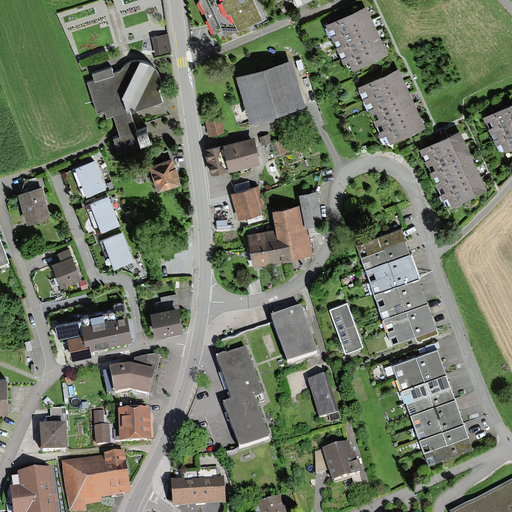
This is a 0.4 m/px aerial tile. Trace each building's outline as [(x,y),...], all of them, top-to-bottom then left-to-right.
[(255,0),(199,0),(217,40),(264,19),(255,0)] [(332,37),(373,18),(367,6),(326,25),(332,37)] [(373,18),(332,37),(337,48),(378,29),(373,18)] [(378,29),(337,48),(342,60),(383,40),(378,29)] [(168,31),(151,35),(155,54),(172,50),(168,31)] [(383,40),(342,60),(347,70),(388,51),(383,40)] [(119,126),(122,133),(113,136),(119,153),(127,150),(128,147),(136,151),(140,143),(142,144),(153,141),(147,125),(137,129),(134,120),(131,111),(163,100),(159,88),(161,85),(162,79),(160,73),(156,67),(151,63),(144,60),(136,59),(130,61),(125,64),(120,69),(114,70),(113,66),(92,72),(94,77),(86,80),(97,111),(105,108),(108,117),(115,115),(119,126)] [(305,105),(290,60),(241,76),(236,78),(240,91),(250,123),(305,105)] [(364,99),(405,80),(400,68),(358,88),(364,99)] [(405,80),(364,99),(369,110),(410,91),(405,80)] [(410,91),(369,110),(374,122),(415,103),(410,91)] [(415,103),(374,122),(379,132),(420,113),(415,103)] [(489,130),(511,119),(511,104),(484,118),(489,130)] [(420,113),(379,132),(384,143),(426,124),(420,113)] [(217,115),(207,117),(211,132),(220,130),(217,115)] [(511,119),(489,130),(494,141),(511,132),(511,119)] [(511,132),(494,141),(500,152),(511,146),(511,132)] [(426,163),(467,144),(462,133),(420,152),(426,163)] [(269,134),(260,138),(263,146),(272,143),(269,134)] [(261,164),(255,138),(207,150),(214,177),(229,173),(261,164)] [(467,144),(426,163),(431,174),(472,155),(467,144)] [(472,155),(431,174),(436,186),(478,167),(472,155)] [(172,159),(149,167),(158,193),(181,185),(172,159)] [(94,162),(72,170),(83,198),(105,190),(94,162)] [(478,167),(436,186),(441,197),(483,177),(478,167)] [(41,176),(24,181),(27,192),(20,194),(28,222),(48,216),(41,192),(46,191),(41,176)] [(483,177),(441,197),(446,208),(488,189),(483,177)] [(251,188),(249,181),(234,185),(237,193),(231,195),(239,221),(262,215),(260,210),(265,208),(259,186),(251,188)] [(323,224),(316,190),(299,193),(301,204),(307,235),(318,233),(322,232),(320,225),(323,224)] [(108,197),(86,205),(97,234),(119,225),(108,197)] [(307,235),(301,204),(274,210),(277,228),(283,259),(285,258),(307,254),(311,253),(307,235)] [(360,257),(406,240),(401,227),(355,244),(360,257)] [(283,259),(277,228),(263,231),(270,262),(283,259)] [(123,231),(101,240),(111,268),(134,260),(123,231)] [(270,262),(263,231),(249,234),(255,264),(270,262)] [(0,267),(10,263),(0,236),(0,267)] [(406,240),(360,257),(364,269),(410,252),(406,240)] [(58,253),(61,261),(72,257),(69,249),(58,253)] [(410,252),(364,269),(369,282),(415,265),(410,252)] [(72,257),(61,261),(53,264),(61,286),(80,279),(72,257)] [(415,265),(369,282),(373,293),(419,277),(415,265)] [(419,277),(373,293),(378,306),(424,289),(419,277)] [(424,289),(378,306),(382,318),(428,302),(424,289)] [(176,295),(160,298),(163,310),(178,307),(176,295)] [(362,344),(346,301),(330,307),(345,350),(362,344)] [(428,302),(382,318),(387,331),(433,315),(428,302)] [(82,321),(55,326),(58,339),(67,337),(72,359),(91,356),(90,351),(132,342),(125,303),(115,305),(116,311),(81,318),(82,321)] [(304,314),(302,308),(272,319),(288,362),(317,351),(315,345),(311,333),(309,328),(304,314)] [(178,309),(151,314),(155,336),(182,330),(178,309)] [(433,315),(387,331),(391,342),(437,326),(433,315)] [(248,354),(245,347),(217,357),(233,400),(223,403),(240,449),(270,438),(267,431),(263,419),(261,415),(258,406),(255,398),(263,395),(261,390),(255,373),(253,367),(248,354)] [(397,378),(443,361),(439,348),(393,365),(397,378)] [(134,364),(130,362),(109,366),(114,392),(131,389),(152,394),(161,355),(156,354),(135,359),(134,364)] [(443,361),(397,378),(402,390),(448,374),(443,361)] [(448,374),(402,390),(406,403),(452,386),(448,374)] [(338,418),(325,376),(308,381),(318,416),(328,413),(330,421),(338,418)] [(452,386),(406,403),(411,415),(456,398),(452,386)] [(456,398),(411,415),(415,427),(461,411),(456,398)] [(65,406),(50,407),(51,416),(45,416),(46,424),(66,422),(65,406)] [(150,408),(119,410),(120,431),(115,431),(115,441),(151,440),(150,408)] [(103,411),(94,412),(96,444),(108,443),(111,443),(110,425),(104,425),(103,411)] [(461,411),(415,427),(419,440),(465,423),(461,411)] [(66,422),(46,424),(40,424),(42,450),(68,449),(66,422)] [(465,423),(419,440),(424,452),(470,436),(465,423)] [(470,436),(424,452),(428,463),(474,447),(470,436)] [(314,453),(315,474),(328,470),(333,483),(351,477),(354,485),(362,483),(353,455),(351,455),(347,442),(314,453)] [(62,461),(69,511),(81,511),(87,511),(86,504),(104,501),(103,497),(131,493),(125,450),(104,453),(105,455),(62,461)] [(220,475),(219,467),(198,468),(201,504),(226,502),(224,476),(220,475)] [(201,504),(198,468),(181,469),(182,478),(171,479),(173,506),(201,504)] [(57,511),(52,469),(18,474),(20,486),(11,488),(14,511),(57,511)] [(511,511),(511,481),(455,511),(511,511)] [(283,508),(279,497),(257,504),(259,511),(289,511),(287,506),(283,508)]
